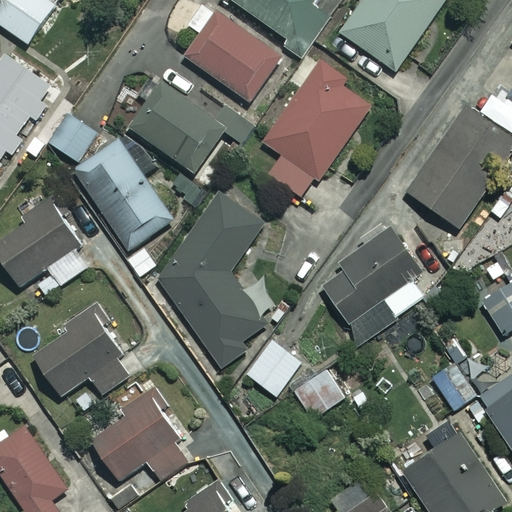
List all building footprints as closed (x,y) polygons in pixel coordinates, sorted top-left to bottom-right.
[(55,5),(47,0),(0,0),(0,24),(28,44),(55,5)] [(312,0),(233,0),(306,52),(329,20),(309,5),(312,0)] [(362,0),(340,33),(396,70),(443,0),(362,0)] [(282,58),(205,2),(188,25),(200,34),(185,55),(250,102),(282,58)] [(0,160),(51,86),(4,54),(0,60),(0,160)] [(378,94),(325,56),(264,142),(283,155),(270,174),(305,199),(378,94)] [(226,130),(161,83),(130,127),(194,173),(226,130)] [(98,135),(71,114),(50,142),(77,162),(98,135)] [(174,219),(120,140),(75,170),(129,250),(174,219)] [(490,184),(439,148),(408,192),(459,228),(490,184)] [(264,224),(226,197),(160,281),(221,368),(248,350),(242,341),(266,324),(230,272),(264,224)] [(92,263),(49,202),(0,236),(0,258),(20,287),(46,268),(59,286),(92,263)] [(434,292),(391,228),(341,261),(345,268),(321,285),(351,329),(383,307),(392,320),(434,292)] [(157,267),(146,247),(128,258),(139,277),(157,267)] [(511,329),(511,282),(482,302),(504,335),(511,329)] [(133,373),(90,313),(32,354),(63,397),(90,377),(102,395),(133,373)] [(302,361),(273,340),(247,374),(276,396),(302,361)] [(480,395),(488,408),(486,410),(511,450),(511,382),(488,346),(460,364),(480,395)] [(480,395),(460,364),(434,381),(454,412),(480,395)] [(344,396),(323,368),(293,390),(314,418),(344,396)] [(191,459),(142,389),(122,403),(129,413),(91,440),(119,481),(146,462),(159,481),(191,459)] [(67,489),(30,425),(0,442),(0,474),(21,511),(59,511),(51,498),(67,489)] [(490,511),(507,501),(461,433),(403,472),(430,511),(490,511)] [(395,511),(379,487),(340,511),(395,511)] [(226,511),(211,490),(179,511),(226,511)]
